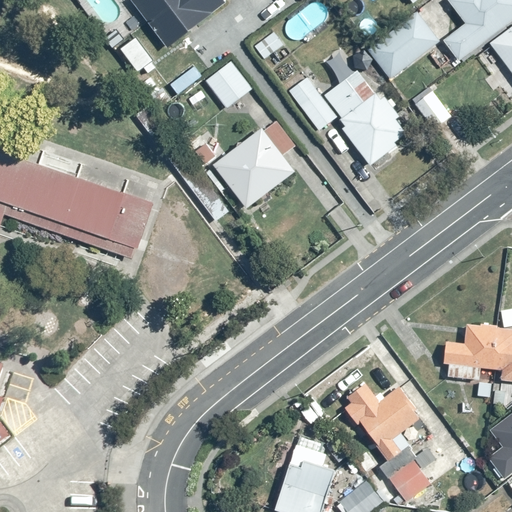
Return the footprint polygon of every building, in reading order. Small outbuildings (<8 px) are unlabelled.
[(226,0),(129,0),(167,48),(226,0)] [(511,18),(511,0),(447,0),(447,1),(465,24),(442,41),(457,61),(511,18)] [(438,41),(416,12),(367,50),(390,79),(438,41)] [(511,25),(488,42),(511,75),(511,25)] [(284,43),(274,30),(253,45),(263,59),(284,43)] [(138,72),(143,68),(148,75),(158,68),(153,61),(136,37),(121,48),(138,72)] [(251,89),(230,61),(205,79),(226,108),(251,89)] [(203,76),(194,65),(170,84),(178,95),(203,76)] [(335,121),(367,165),(408,135),(376,92),(358,68),(319,96),(305,78),(288,90),(318,130),(334,119),(335,121)] [(173,99),(156,74),(142,84),(159,108),(173,99)] [(449,115),(432,91),(414,103),(431,128),(449,115)] [(292,144),(275,122),(253,138),(250,134),(211,164),(244,208),(292,171),(279,154),(292,144)] [(204,139),(193,147),(204,165),(216,157),(204,139)] [(0,222),(3,213),(141,261),(162,200),(0,143),(0,222)] [(443,341),(441,363),(447,363),(445,377),(478,380),(476,394),(500,397),(502,382),(511,382),(511,327),(464,323),(462,343),(443,341)] [(368,382),(339,404),(411,501),(434,483),(408,448),(432,430),(398,385),(380,398),(368,382)] [(330,444),(297,433),(272,510),(277,511),(319,511),(332,471),(322,468),(330,444)] [(346,511),(345,511),(367,511),(381,500),(364,480),(338,502),(346,511)]
